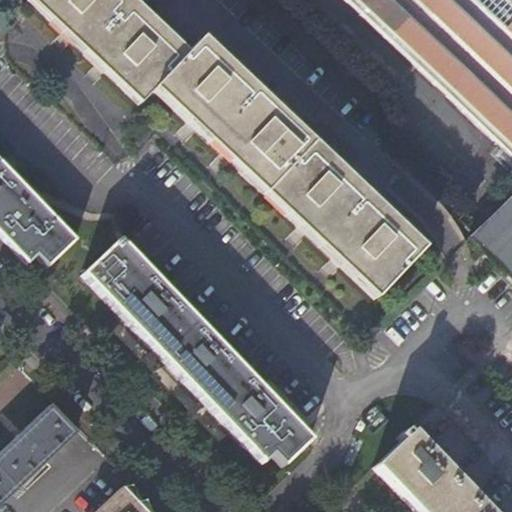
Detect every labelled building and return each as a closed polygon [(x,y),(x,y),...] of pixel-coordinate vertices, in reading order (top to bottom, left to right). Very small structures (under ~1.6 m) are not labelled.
[(195,41),(182,55),(123,0),(25,0),(23,3),(134,106),(148,92),(370,301),(418,250),(195,41)] [(511,0),(343,0),(505,154),(511,159),(511,0)] [(494,167),(510,182),(511,179),(511,159),(505,154),(494,167)] [(73,242),(0,165),(0,237),(26,265),(34,256),(45,268),(73,242)] [(493,200),(510,182),(494,167),(477,184),(493,200)] [(511,286),(511,194),(468,242),(494,268),(511,286)] [(282,468),(309,442),(118,241),(81,277),(152,350),(203,405),(261,465),(270,456),(282,468)] [(0,506),(74,436),(48,408),(0,453),(0,506)] [(483,511),(409,436),(373,471),(412,511),(483,511)] [(138,511),(127,499),(118,490),(95,511),(138,511)]
